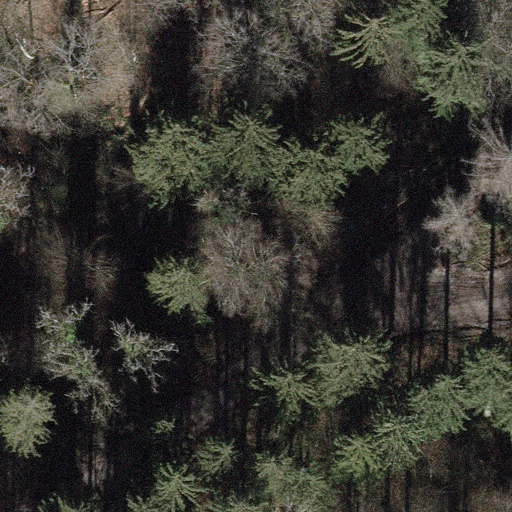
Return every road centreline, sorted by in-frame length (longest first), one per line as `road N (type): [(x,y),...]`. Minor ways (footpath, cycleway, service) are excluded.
road 1 (track): [(72,511),(323,312),(511,136)]
road 2 (track): [(511,281),(323,312)]
